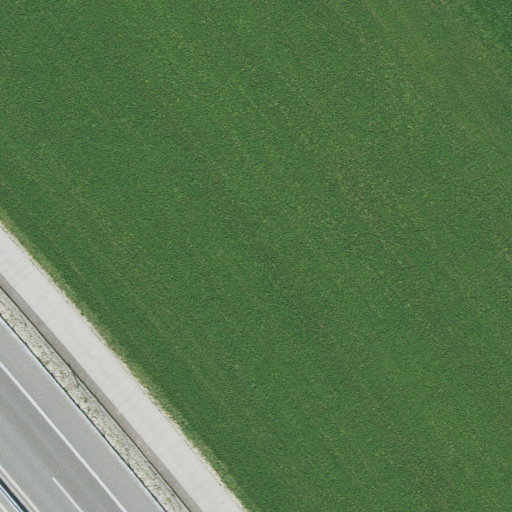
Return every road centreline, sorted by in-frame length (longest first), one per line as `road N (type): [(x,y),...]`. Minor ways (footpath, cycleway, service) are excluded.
road 1 (track): [(226,511),(0,255)]
road 2 (motorway): [(84,511),(0,411)]
